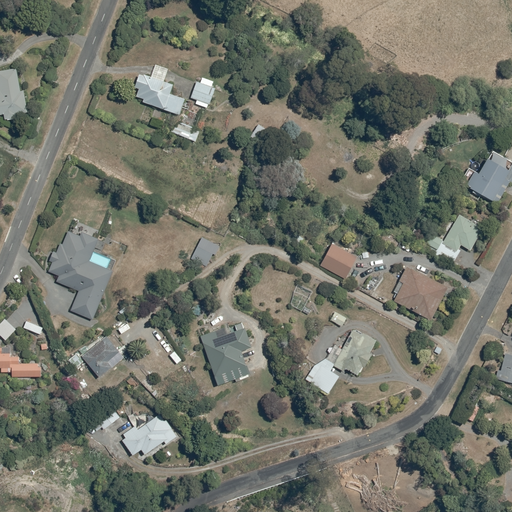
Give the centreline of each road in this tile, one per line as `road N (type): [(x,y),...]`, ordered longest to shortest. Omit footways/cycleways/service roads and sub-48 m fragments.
road 1 (residential): [(511,257),(445,387),(418,419),(176,511)]
road 2 (residential): [(0,274),(111,0)]
